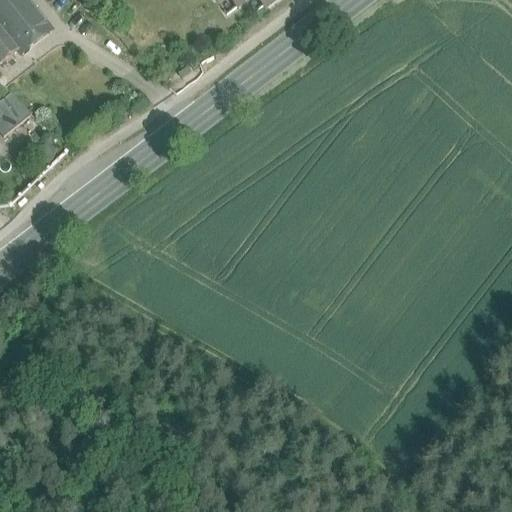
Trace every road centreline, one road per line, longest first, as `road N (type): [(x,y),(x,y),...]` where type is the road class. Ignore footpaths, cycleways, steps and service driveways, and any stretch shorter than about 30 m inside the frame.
road 1 (track): [(27,250),(330,436),(406,511)]
road 2 (primary): [(0,271),(354,0)]
